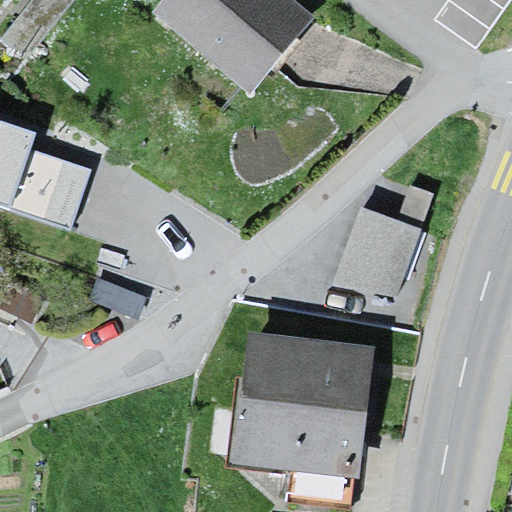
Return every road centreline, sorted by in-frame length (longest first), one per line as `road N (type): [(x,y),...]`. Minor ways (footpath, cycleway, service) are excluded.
road 1 (residential): [(511,85),(470,78),(448,88),(207,301),(75,387),(0,422)]
road 2 (residential): [(435,511),(481,295),(511,206)]
